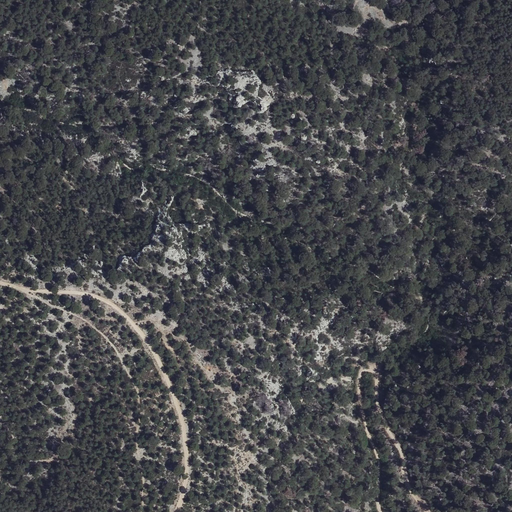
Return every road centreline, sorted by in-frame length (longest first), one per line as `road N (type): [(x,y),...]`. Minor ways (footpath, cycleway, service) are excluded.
road 1 (track): [(0,283),(96,296),(123,312),(149,344),(182,418),(185,478),(175,511)]
road 2 (track): [(384,511),(358,383),(361,368),(379,367),(393,434),(431,511)]
